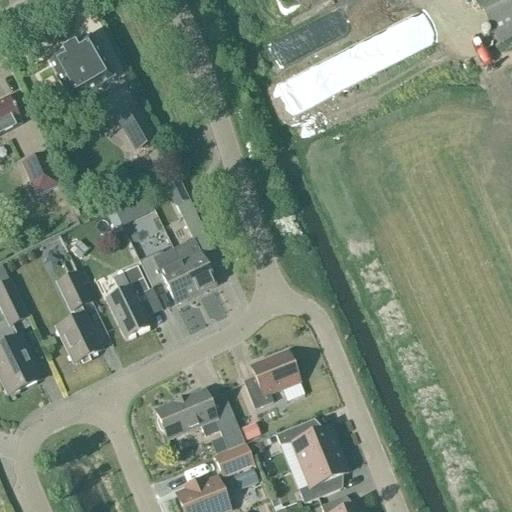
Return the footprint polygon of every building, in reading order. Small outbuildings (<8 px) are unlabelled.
[(511,0),(474,0),(498,46),(511,38),(511,0)] [(70,105),(85,97),(113,81),(89,39),(88,39),(47,62),(46,63),(70,105)] [(0,140),(17,132),(15,128),(22,125),(8,99),(0,103),(0,140)] [(137,108),(125,115),(143,148),(156,141),(137,108)] [(59,187),(45,155),(22,165),(36,197),(59,187)] [(179,182),(165,188),(174,207),(188,201),(187,200),(181,187),(179,182)] [(188,201),(174,207),(190,239),(203,233),(189,202),(188,201)] [(127,206),(113,213),(115,216),(121,229),(135,222),(129,208),(127,206)] [(179,264),(195,298),(215,288),(199,254),(198,255),(192,242),(183,247),(189,259),(179,264)] [(179,264),(168,269),(160,252),(138,263),(151,290),(163,284),(175,308),(195,298),(179,264)] [(134,300),(148,293),(136,269),(122,276),(129,290),(105,301),(124,341),(148,329),(134,300)] [(75,320),(56,330),(73,366),(101,352),(80,309),(91,304),(76,274),(58,284),(72,313),(75,320)] [(26,320),(9,284),(0,288),(0,310),(9,328),(26,320)] [(0,381),(8,398),(40,382),(39,381),(37,382),(26,359),(28,358),(19,338),(0,346),(0,381)] [(255,379),(243,384),(254,412),(272,404),(269,395),(298,383),(287,354),(250,369),(255,379)] [(231,416),(216,422),(203,392),(154,413),(167,443),(200,429),(204,440),(219,434),(221,439),(227,452),(244,445),(231,416)] [(311,423),(275,437),(279,447),(291,445),(300,468),(339,452),(330,429),(316,435),(311,423)] [(245,441),(260,438),(258,425),(243,427),(245,441)] [(221,439),(210,444),(215,457),(227,452),(221,439)] [(222,479),(252,467),(244,448),(215,460),(222,479)] [(348,474),(339,452),(300,468),(309,489),(299,493),(305,506),(339,492),(334,480),(348,474)] [(182,488),(185,494),(176,498),(182,511),(223,511),(212,483),(206,486),(203,479),(182,488)] [(363,511),(361,505),(347,511),(342,500),(320,509),(321,511),(363,511)]
